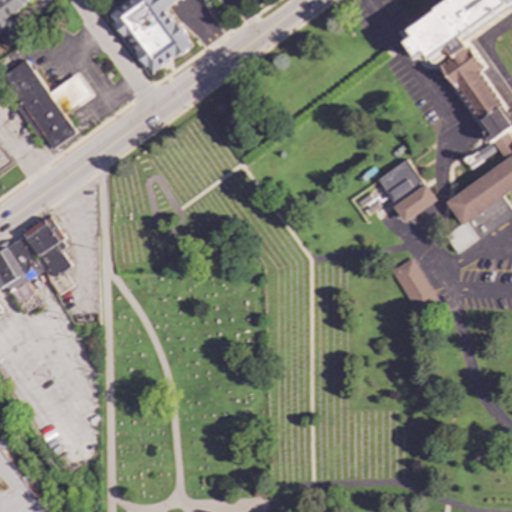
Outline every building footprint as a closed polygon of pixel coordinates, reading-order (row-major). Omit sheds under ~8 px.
[(0,0),(0,37),(4,44),(20,34),(8,16),(29,3),(27,0),(0,0)] [(193,47),(168,6),(177,0),(131,0),(111,13),(150,74),(193,47)] [(511,150),(505,155),(511,140),(511,109),(484,62),(511,7),(511,0),(457,0),(371,50),(456,57),(445,63),(498,155),(511,156),(511,161),(449,198),(482,254),(511,240),(511,150)] [(5,74),(52,150),(77,134),(64,113),(91,96),(78,75),(53,90),(53,91),(48,94),(28,60),(5,74)] [(0,173),(13,166),(0,143),(0,173)] [(404,222),(436,203),(409,159),(378,178),(404,222)] [(0,252),(0,290),(7,286),(10,291),(46,271),(58,293),(72,285),(66,275),(74,270),(63,249),(68,246),(57,225),(51,228),(47,220),(24,232),(27,238),(0,252)] [(412,311),(434,301),(414,258),(392,269),(412,311)] [(0,511),(46,511),(0,443),(0,511)]
